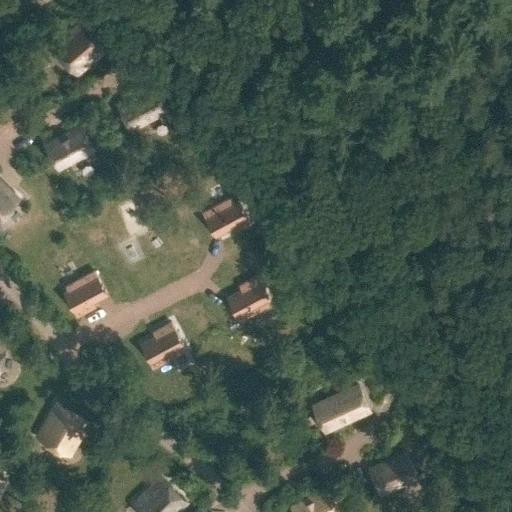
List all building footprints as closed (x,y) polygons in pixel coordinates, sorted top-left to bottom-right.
[(54,44),(78,72),(79,71),(78,70),(105,47),(106,48),(107,47),(83,20),(82,20),(83,21),(56,44),(55,43),(54,44)] [(119,104),(132,127),(167,108),(154,85),(119,104)] [(94,148),(81,124),(46,143),(58,166),(94,148)] [(0,215),(18,198),(17,197),(16,198),(0,181),(0,215)] [(230,226),(232,231),(250,222),(238,199),(234,201),(232,197),(219,203),(204,212),(216,234),(230,226)] [(144,214),(133,218),(138,232),(149,227),(144,214)] [(107,293),(95,270),(79,279),(67,285),(69,290),(65,292),(77,314),(95,305),(92,300),(107,293)] [(240,285),(243,289),(228,297),(240,319),(256,311),(268,304),(266,299),(269,298),(257,275),(240,285)] [(142,343),(154,366),(169,357),(182,350),(180,346),(183,344),(171,322),(154,331),(156,336),(142,343)] [(314,404),(325,428),(369,408),(358,384),(314,404)] [(38,434),(70,452),(70,451),(69,450),(87,420),(88,421),(89,420),(57,401),(56,402),(58,403),(40,434),(39,433),(38,434)] [(418,475),(407,451),(371,468),(382,491),(418,475)] [(186,502),(187,501),(160,475),(160,476),(161,477),(136,502),(135,501),(134,502),(144,511),(173,511),(185,501),(186,502)] [(291,505),(294,511),(338,511),(339,511),(328,488),(291,505)]
